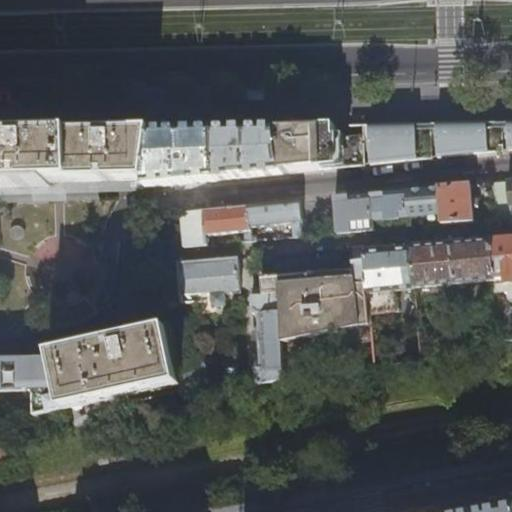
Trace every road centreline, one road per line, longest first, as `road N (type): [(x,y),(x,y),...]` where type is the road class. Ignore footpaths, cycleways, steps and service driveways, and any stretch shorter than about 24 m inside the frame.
road 1 (primary): [(0,71),(511,58)]
road 2 (residential): [(346,511),(511,484)]
